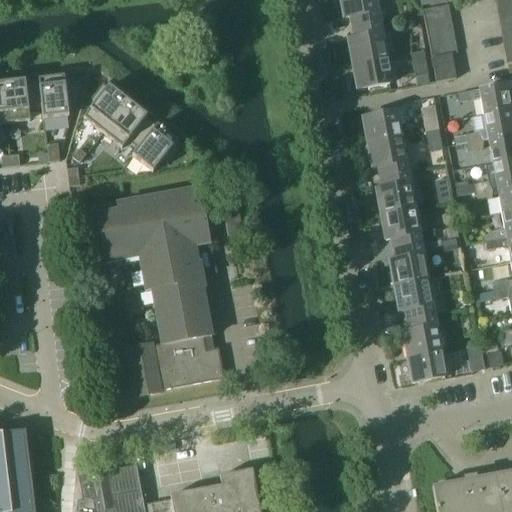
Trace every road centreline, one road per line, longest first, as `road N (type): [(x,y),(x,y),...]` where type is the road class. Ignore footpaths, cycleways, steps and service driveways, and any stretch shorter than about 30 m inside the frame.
road 1 (residential): [(367,387),(299,0)]
road 2 (residential): [(0,397),(107,433),(367,387)]
road 3 (residential): [(375,424),(511,401)]
